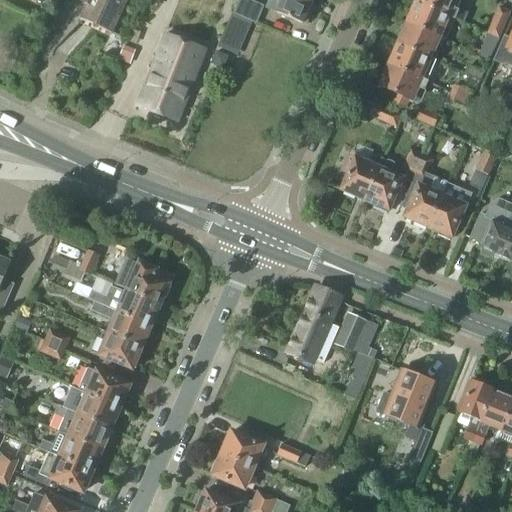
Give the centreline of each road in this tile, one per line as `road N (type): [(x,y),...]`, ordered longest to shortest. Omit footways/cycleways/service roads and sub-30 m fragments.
road 1 (residential): [(136,511),(256,237)]
road 2 (secondary): [(511,335),(256,237)]
road 3 (residential): [(361,0),(256,237)]
road 4 (secondary): [(256,237),(95,174)]
